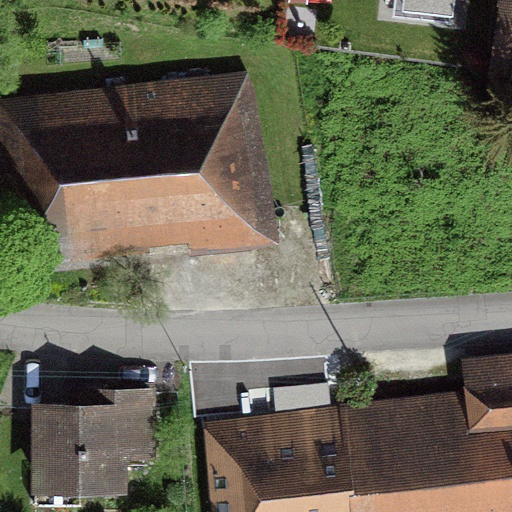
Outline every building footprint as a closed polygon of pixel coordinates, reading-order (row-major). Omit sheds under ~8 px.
[(511,0),(498,0),(491,66),(511,68),(511,0)] [(0,104),(0,163),(9,239),(270,212),(249,76),(0,104)] [(511,365),(466,369),(468,397),(472,450),(511,446),(511,365)] [(328,381),(275,386),(277,408),(330,403),(328,381)] [(42,405),(41,486),(117,486),(117,451),(148,451),(148,390),(82,390),(82,405),(42,405)] [(345,412),(345,415),(354,511),(511,511),(511,446),(472,450),(468,397),(373,404),(373,410),(345,412)] [(354,511),(345,415),(209,426),(215,511),(354,511)]
